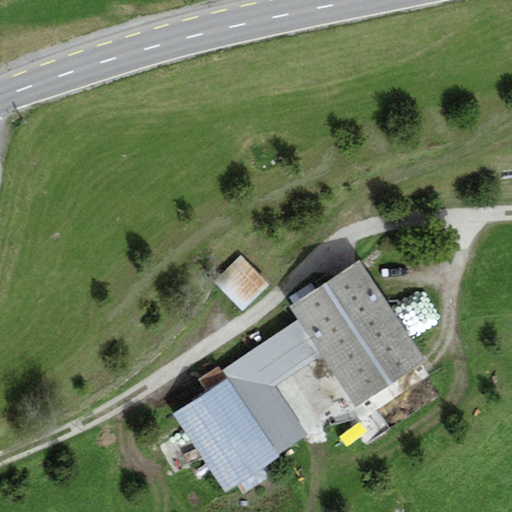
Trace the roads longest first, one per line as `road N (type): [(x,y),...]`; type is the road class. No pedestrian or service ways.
road 1 (track): [(0,457),(114,407),(268,305),(349,232),(511,215)]
road 2 (primary): [(0,99),(157,45),(360,0)]
road 3 (unknown): [(511,146),(377,185),(366,199),(363,230)]
